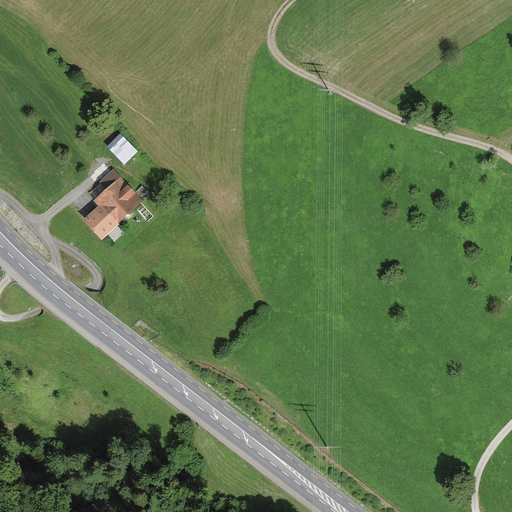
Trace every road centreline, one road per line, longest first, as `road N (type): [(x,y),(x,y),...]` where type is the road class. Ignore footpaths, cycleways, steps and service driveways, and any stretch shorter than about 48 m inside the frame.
road 1 (primary): [(0,238),(344,511)]
road 2 (track): [(295,0),(274,30),(274,47),(294,68),(391,117),(511,160)]
